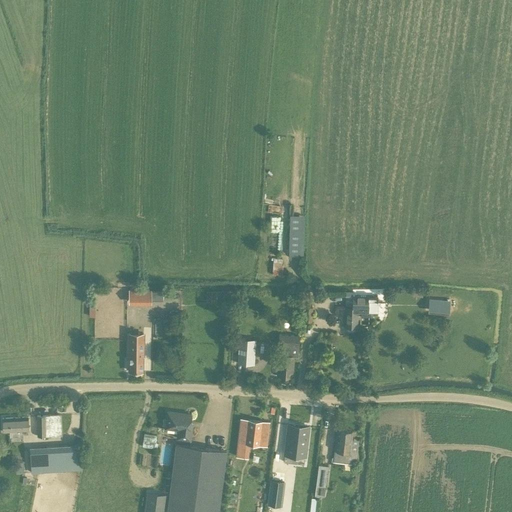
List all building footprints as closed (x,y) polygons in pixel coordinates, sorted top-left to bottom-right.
[(303,225),(289,225),(289,254),(303,254),(303,225)] [(271,273),(281,273),(282,256),(272,256),(271,273)] [(128,288),(127,298),(150,298),(150,299),(161,299),(161,290),(151,290),(151,289),(128,288)] [(206,290),(206,302),(215,302),(215,290),(206,290)] [(345,326),(347,330),(353,330),(354,326),(357,326),(356,313),(376,314),(376,296),(352,295),(351,291),(344,291),(344,306),(344,326),(345,326)] [(450,299),(429,298),(428,306),(450,309),(450,299)] [(311,321),(312,306),(303,306),(303,321),(311,321)] [(128,368),(128,370),(142,370),(142,333),(129,333),(129,360),(126,360),(126,368),(128,368)] [(297,356),(298,335),(278,333),(277,345),(279,345),(278,354),(277,354),(276,376),(292,377),(294,356),(297,356)] [(237,362),(253,363),(255,338),(239,337),(237,362)] [(167,411),(165,427),(178,429),(176,437),(190,439),(191,426),(189,426),(190,414),(167,411)] [(62,435),(61,414),(36,415),(37,436),(62,435)] [(28,416),(2,418),(3,431),(10,431),(10,436),(19,435),(19,430),(29,429),(28,416)] [(239,423),(235,455),(243,456),(245,442),(258,444),(259,434),(267,435),(268,427),(260,426),(261,420),(248,418),(247,424),(239,423)] [(290,422),(286,454),(306,457),(309,424),(290,422)] [(334,450),(333,461),(354,464),(356,451),(349,450),(352,431),(337,429),(334,450)] [(218,511),(226,450),(175,442),(166,511),(218,511)] [(80,444),(29,447),(30,473),(81,469),(80,444)] [(152,444),(149,469),(165,471),(167,446),(152,444)] [(23,463),(15,464),(15,467),(15,473),(23,472),(23,463)] [(324,485),(327,465),(319,464),(316,484),(324,485)] [(228,471),(225,494),(235,495),(238,473),(228,471)] [(282,479),(270,478),(267,503),(280,504),(282,479)]
